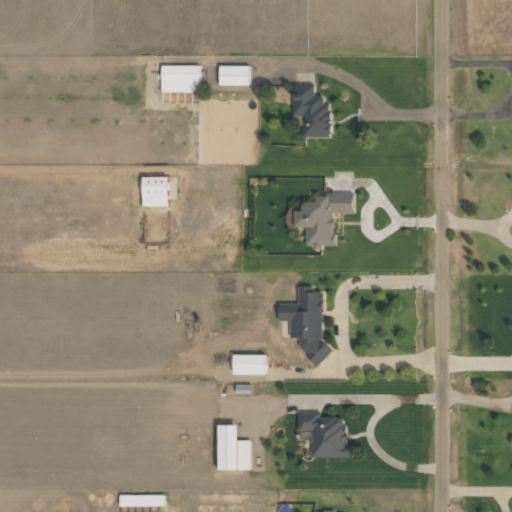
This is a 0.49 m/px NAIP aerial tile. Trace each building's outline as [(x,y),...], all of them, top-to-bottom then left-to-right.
[(199,81),(199,65),(161,65),(161,81),(199,81)] [(249,66),(219,65),(218,85),(248,85),(249,66)] [(293,85),(293,115),(302,115),(302,137),(330,137),(330,103),(323,103),(323,95),(315,95),(315,85),(293,85)] [(168,176),(142,177),(142,206),(168,206),(168,176)] [(306,245),(334,245),(334,213),(353,213),(353,193),(328,193),(328,196),(316,196),(316,202),(302,202),(302,211),(294,211),(294,227),(306,227),(306,245)] [(324,292),(313,292),(313,287),(298,287),(298,304),(278,304),(278,321),(290,321),(289,338),(302,338),(302,363),(323,363),(324,292)] [(233,374),(264,374),(265,354),(233,354),(233,374)] [(312,458),(351,458),(351,444),(345,445),(345,417),(320,417),(320,412),(299,412),(299,438),(312,438),(312,458)] [(217,425),(218,470),(250,470),(250,439),(237,440),(237,425),(217,425)] [(164,495),(119,495),(119,506),(164,505),(164,495)]
